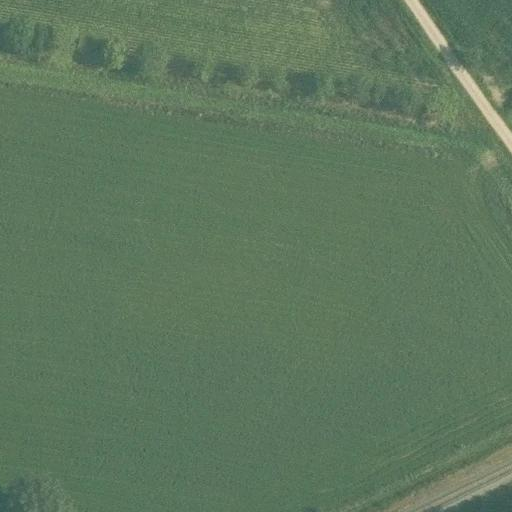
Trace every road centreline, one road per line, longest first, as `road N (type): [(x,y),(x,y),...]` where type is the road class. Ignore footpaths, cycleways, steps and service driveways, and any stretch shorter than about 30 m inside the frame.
road 1 (track): [(511,430),(346,511),(0,506)]
road 2 (unclassified): [(408,0),(511,147)]
